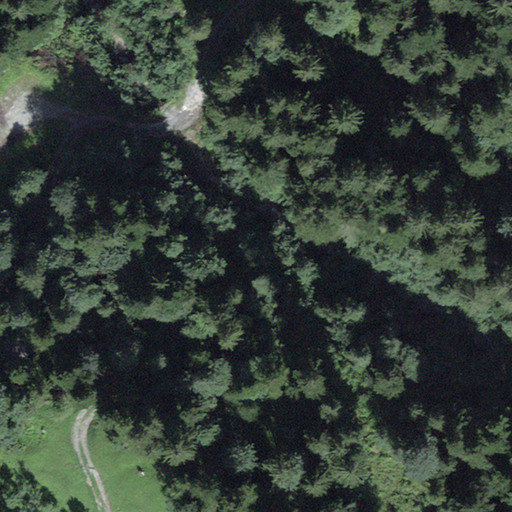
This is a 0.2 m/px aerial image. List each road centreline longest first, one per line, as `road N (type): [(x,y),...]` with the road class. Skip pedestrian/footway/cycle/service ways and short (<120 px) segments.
road 1 (track): [(85,117),(55,166),(13,286),(5,347),(185,307),(188,319),(85,417),(91,475),(107,511)]
road 2 (track): [(259,0),(217,41),(195,109),(158,133),(44,102),(0,144)]
